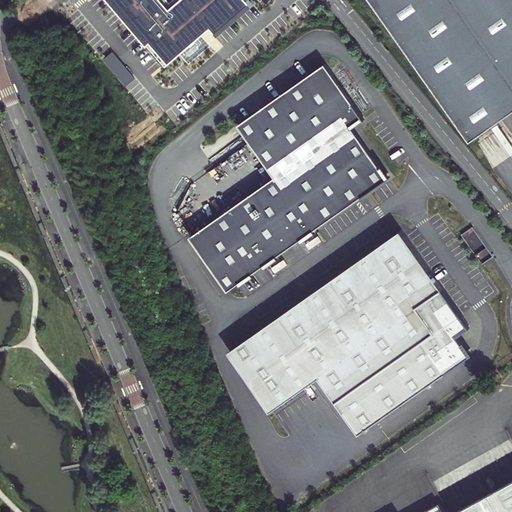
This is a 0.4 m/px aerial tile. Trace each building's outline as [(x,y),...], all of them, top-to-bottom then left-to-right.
[(172,0),(172,1),(171,0),(116,0),(123,7),(120,10),(167,65),(214,25),(219,31),(252,3),(249,0),(172,0)] [(511,0),(371,0),(471,141),(511,112),(511,0)] [(239,124),(275,176),(190,236),(228,290),(388,178),(352,125),(363,117),(326,63),(239,124)] [(472,228),(461,235),(481,262),(492,255),(472,228)] [(401,230),(228,351),(271,411),(319,377),(441,287),(401,230)] [(468,325),(441,287),(319,377),(359,433),(471,355),(456,334),(468,325)] [(511,511),(511,481),(456,511),(511,511)]
